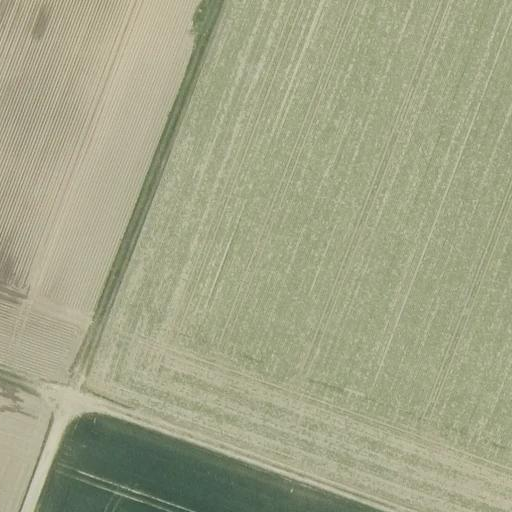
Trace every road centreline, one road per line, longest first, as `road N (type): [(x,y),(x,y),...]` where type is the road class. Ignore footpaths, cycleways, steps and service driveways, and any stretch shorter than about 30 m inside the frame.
road 1 (track): [(27,511),(218,0)]
road 2 (track): [(372,511),(0,382)]
